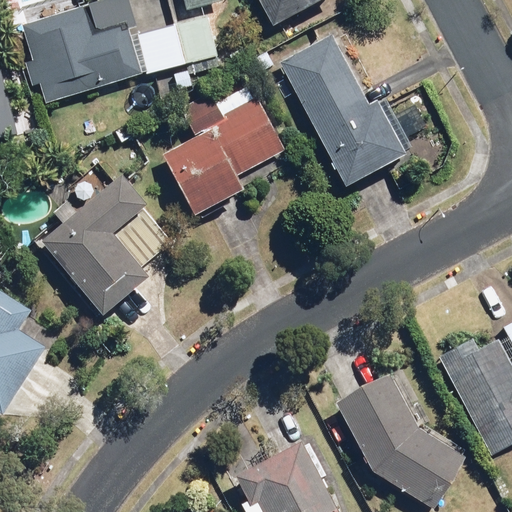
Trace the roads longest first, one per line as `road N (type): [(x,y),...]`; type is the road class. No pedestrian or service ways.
road 1 (residential): [(77,511),(128,445),(193,384),(311,306),(511,199)]
road 2 (residential): [(511,111),(451,0)]
